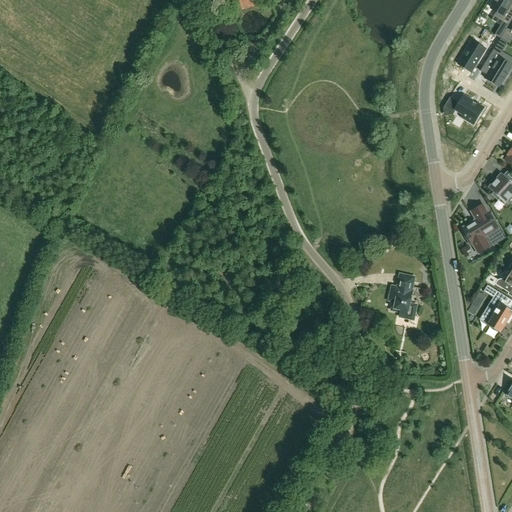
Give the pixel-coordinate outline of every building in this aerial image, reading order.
[(224,0),(230,16),(256,7),(253,0),(224,0)] [(495,2),(491,8),(497,12),(495,15),(506,22),(504,24),(508,26),(511,19),(511,12),(508,10),(511,3),(511,0),(493,0),(493,1),(495,2)] [(500,39),(484,64),(491,69),(485,79),(498,87),(504,79),(505,79),(508,75),(506,74),(511,66),(499,58),(507,43),(500,39)] [(471,44),(458,65),(471,73),(484,52),(471,44)] [(478,117),(483,108),(463,96),(459,104),(450,98),(444,107),(454,113),(456,110),(463,115),(462,117),(471,123),(476,116),(478,117)] [(501,173),(488,188),(493,193),(491,195),(498,201),(500,199),(505,204),(507,202),(511,206),(511,181),(510,184),(507,181),(509,180),(501,173)] [(490,217),(483,206),(472,213),(476,220),(463,228),(468,236),(466,237),(471,245),(473,244),(478,252),(489,246),(486,242),(501,233),(491,216),(490,217)] [(511,271),(508,278),(498,280),(495,285),(509,293),(511,287),(511,271)] [(410,304),(413,291),(412,291),(415,278),(400,275),(397,288),(392,287),(389,301),(394,302),(392,311),(400,312),(399,317),(414,320),(417,306),(410,304)] [(509,325),(511,319),(511,311),(508,309),(509,307),(502,302),(505,296),(487,285),(483,292),(495,299),(487,312),(481,322),(487,325),(500,333),(506,323),(509,325)] [(478,308),(472,305),(468,312),(474,316),(478,308)]
